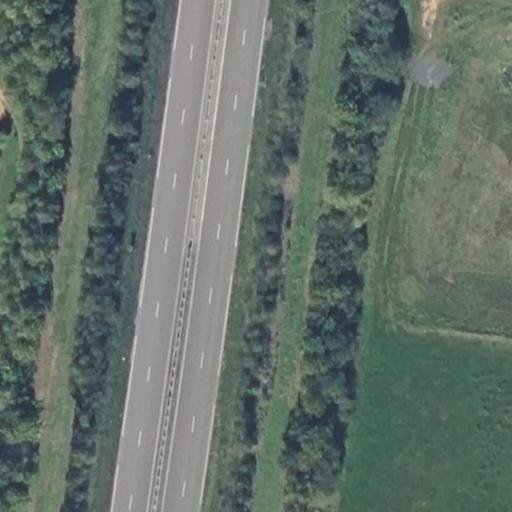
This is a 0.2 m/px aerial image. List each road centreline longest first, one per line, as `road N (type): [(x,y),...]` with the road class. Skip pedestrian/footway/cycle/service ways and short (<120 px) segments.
road 1 (trunk): [(194,0),(123,511)]
road 2 (trunk): [(174,511),(244,0)]
road 3 (track): [(0,289),(21,163),(18,121),(0,95)]
